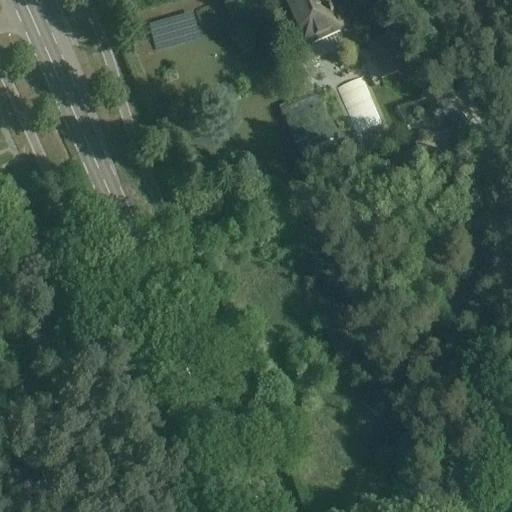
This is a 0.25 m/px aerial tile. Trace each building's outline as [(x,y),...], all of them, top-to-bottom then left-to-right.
[(288,0),(307,42),(338,28),(325,0),(288,0)] [(146,27),(154,52),(195,38),(187,13),(146,27)] [(397,74),(384,43),(369,49),(382,80),(397,74)] [(382,125),(363,79),(338,90),(357,136),(382,125)] [(448,99),(437,108),(459,135),(470,126),(448,99)] [(458,139),(421,152),(425,166),(463,153),(458,139)] [(473,157),(502,148),(499,140),(470,149),(473,157)] [(400,177),(424,168),(419,153),(395,161),(400,177)] [(244,220),(233,195),(219,202),(230,226),(244,220)]
